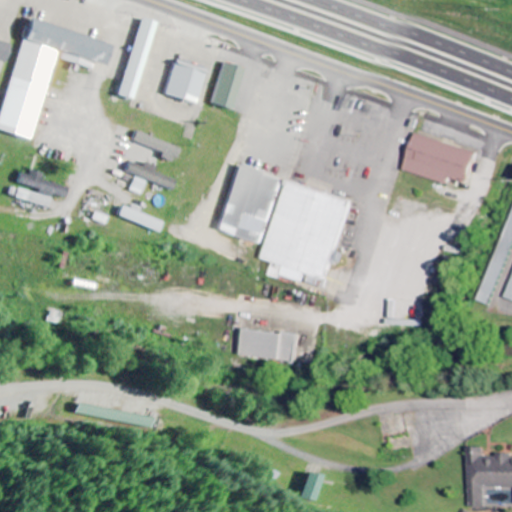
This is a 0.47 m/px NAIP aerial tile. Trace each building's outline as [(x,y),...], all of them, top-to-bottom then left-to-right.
[(140,88),(160,22),(144,17),(124,83),(140,88)] [(0,124),(0,131),(34,140),(55,59),(94,69),(96,62),(107,65),(113,43),(27,21),(0,124)] [(0,60),(5,62),(10,43),(0,40),(0,60)] [(208,73),(177,63),(167,95),(198,105),(208,73)] [(236,109),(246,68),(226,63),(216,104),(236,109)] [(135,142),(165,153),(163,158),(176,163),(181,148),(138,132),(135,142)] [(451,184),(452,179),(470,184),(479,152),(416,135),(406,172),(451,184)] [(127,173),(173,190),(177,181),(155,173),(158,167),(146,163),(144,167),(131,162),(127,173)] [(266,244),(288,177),(243,163),(221,229),(266,244)] [(18,184),(40,189),(39,193),(66,200),(69,188),(42,181),(44,174),(31,170),(30,176),(21,174),(18,184)] [(131,191),(142,195),(147,183),(136,178),(131,191)] [(333,278),(358,200),(292,179),(267,257),(290,264),(287,274),(308,281),(311,271),(333,278)] [(17,200),(50,208),(52,198),(19,190),(17,200)] [(120,219),(161,231),(164,220),(123,208),(120,219)] [(247,355),(283,359),(283,357),(289,357),(289,352),(299,353),(301,335),(250,330),(247,355)] [(81,414),(103,418),(105,410),(83,406),(81,414)] [(465,508),(481,508),(481,488),(511,488),(511,456),(482,456),(482,449),(467,448),(465,508)] [(308,498),(324,501),(328,476),(311,474),(308,498)]
